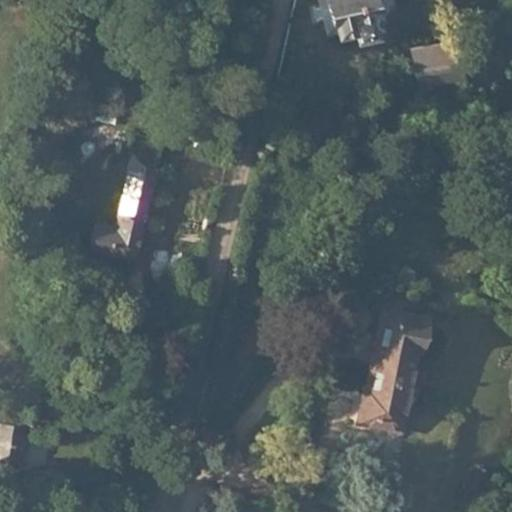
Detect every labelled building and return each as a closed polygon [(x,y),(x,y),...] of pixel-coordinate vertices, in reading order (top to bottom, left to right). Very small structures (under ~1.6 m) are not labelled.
[(316,0),(324,32),(332,30),(324,0),(316,0)] [(324,0),(332,30),(333,33),(349,29),(351,35),(356,36),(364,35),(370,33),(371,29),(370,25),(377,23),(377,22),(384,20),(395,3),(394,0),(324,0)] [(453,42),(441,44),(443,55),(456,53),(453,42)] [(443,55),(441,44),(427,47),(429,59),(411,63),(416,86),(418,85),(420,90),(429,89),(427,84),(461,75),(456,53),(443,55)] [(429,59),(427,47),(409,52),(411,63),(429,59)] [(114,234),(142,241),(164,142),(136,136),(116,225),(114,234)] [(138,258),(142,241),(114,234),(116,225),(97,221),(91,247),(138,258)] [(355,321),(350,355),(392,361),(397,327),(355,321)] [(392,361),(350,355),(346,403),(342,403),(338,436),(381,441),(392,361)] [(16,430),(0,428),(0,475),(12,477),(16,430)] [(472,490),(460,485),(452,502),(462,508),(472,490)]
